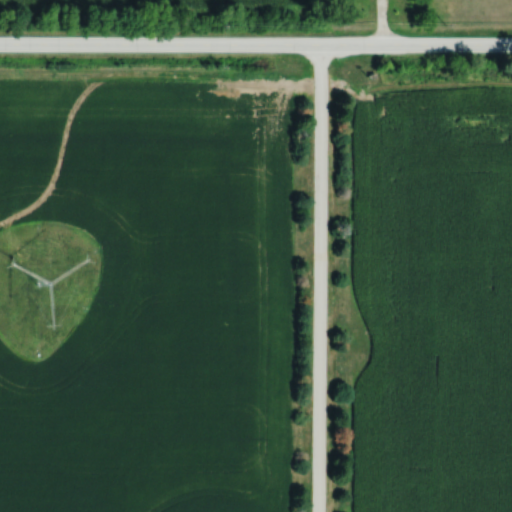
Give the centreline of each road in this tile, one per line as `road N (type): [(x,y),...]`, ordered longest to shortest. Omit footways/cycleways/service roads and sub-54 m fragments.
road 1 (residential): [(0,42),(511,44)]
road 2 (track): [(319,81),(98,80),(71,104),(37,198),(0,221)]
road 3 (track): [(319,81),(366,95),(511,87)]
